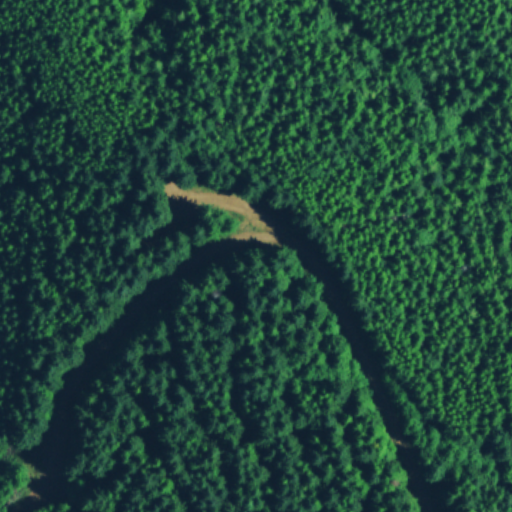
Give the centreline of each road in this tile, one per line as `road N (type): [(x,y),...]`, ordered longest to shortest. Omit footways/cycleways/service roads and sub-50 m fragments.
road 1 (track): [(430,511),(294,249),(284,236),(189,187)]
road 2 (track): [(294,249),(239,244),(145,299),(104,348),(68,411),(38,511)]
